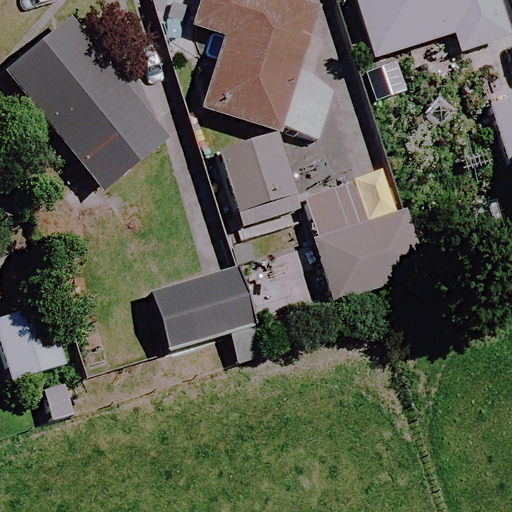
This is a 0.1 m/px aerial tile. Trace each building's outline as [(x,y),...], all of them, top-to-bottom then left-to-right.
[(221,35),(199,110),(276,133),(314,6),(293,0),(198,0),(191,26),(221,35)] [(505,44),(491,0),(346,0),(367,66),(446,41),(452,60),(505,44)] [(161,147),(61,27),(0,78),(0,85),(96,201),(161,147)] [(511,168),(511,105),(485,113),(502,171),(511,168)] [(291,194),(272,133),(214,151),(233,212),(291,194)] [(364,230),(352,188),(297,203),(325,309),(419,284),(402,220),(364,230)] [(247,334),(230,276),(145,302),(162,360),(247,334)] [(46,315),(0,326),(0,372),(4,388),(61,374),(46,315)] [(91,417),(82,383),(37,396),(47,429),(91,417)]
